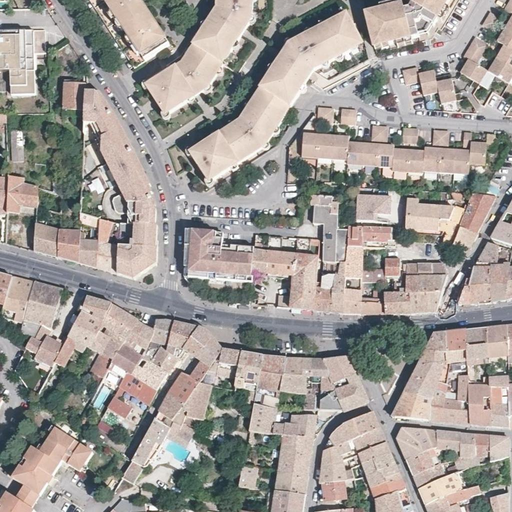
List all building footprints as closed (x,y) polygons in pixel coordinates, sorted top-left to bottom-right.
[(107,0),(147,61),(172,44),(163,29),(143,0),(107,0)] [(255,0),(221,0),(221,9),(206,30),(184,63),(149,86),(168,115),(203,92),(207,90),(253,23),(254,20),(255,0)] [(368,13),(374,43),(389,39),(390,45),(398,43),(412,39),(420,38),(418,28),(424,27),(427,21),(434,26),(437,19),(446,6),(448,0),(408,0),(408,2),(412,4),(409,8),(404,10),(403,5),(397,7),(382,10),(368,13)] [(381,5),(382,10),(397,7),(396,2),(381,5)] [(450,8),(446,6),(437,19),(442,22),(445,16),(450,8)] [(500,25),(501,23),(504,18),(491,11),(488,18),(500,25)] [(364,40),(349,12),(292,42),(270,76),(275,79),(267,90),(262,87),(240,121),(227,130),(232,138),(227,142),(221,133),(192,152),(211,181),(267,146),(285,117),(281,114),(288,103),(293,106),(311,78),(316,69),(353,50),(351,46),(364,40)] [(496,31),(500,25),(488,18),(484,24),(496,31)] [(511,29),(510,28),(507,26),(504,31),(507,32),(506,35),(503,33),(499,40),(506,44),(511,47),(511,29)] [(0,32),(0,73),(11,73),(12,92),(7,92),(7,97),(36,96),(35,72),(35,55),(37,55),(46,55),(46,31),(8,32),(0,32)] [(476,36),(473,43),(485,50),(489,44),(476,36)] [(374,43),(375,48),(390,45),(389,39),(374,43)] [(364,40),(351,46),(353,50),(365,43),(364,40)] [(469,49),(482,56),(485,50),(473,43),(469,49)] [(511,66),(511,47),(506,44),(503,48),(506,50),(505,52),(502,50),(498,58),(511,66)] [(470,58),(478,63),(482,56),(469,49),(465,56),(470,58)] [(481,83),(489,69),(478,63),(470,58),(467,63),(470,64),(468,67),(466,65),(462,72),(464,73),(476,80),(481,83)] [(510,82),(511,78),(511,66),(498,58),(494,64),(497,65),(495,68),(493,66),(490,70),(510,82)] [(421,74),(419,66),(412,68),(415,82),(422,81),(421,74)] [(415,82),(412,68),(405,69),(408,84),(415,82)] [(438,81),(437,76),(436,70),(429,72),(430,74),(426,75),(426,73),(421,74),(422,81),(425,94),(440,91),(438,81)] [(469,90),(476,80),(464,73),(461,78),(454,79),(457,93),(469,90)] [(265,83),(262,87),(267,90),(275,79),(270,76),(265,83)] [(458,99),(457,93),(454,79),(454,78),(450,79),(450,81),(447,82),(446,80),(438,81),(440,91),(443,102),(458,99)] [(86,96),(87,85),(76,85),(65,84),(63,115),(86,117),(86,96)] [(372,84),(363,89),(365,93),(374,89),(372,84)] [(135,280),(143,276),(142,273),(143,272),(144,270),(144,268),(142,265),(144,263),(146,266),(148,267),(150,268),(151,268),(153,271),(160,267),(160,242),(158,242),(158,227),(156,226),(156,216),(155,213),(154,206),(153,200),(151,195),(149,188),(154,187),(148,175),(134,146),(131,148),(128,142),(132,141),(121,120),(114,108),(110,110),(108,106),(111,104),(104,93),(96,92),(95,97),(87,96),(86,96),(86,117),(85,126),(96,127),(103,140),(101,141),(130,202),(131,203),(130,225),(135,225),(135,242),(132,242),(132,248),(119,248),(119,264),(118,276),(136,281),(135,280)] [(293,106),(288,103),(281,114),(285,117),(293,106)] [(320,122),(322,122),(327,122),(328,107),(321,107),(320,122)] [(328,107),(327,122),(335,123),(335,108),(328,107)] [(344,109),(343,123),(350,124),(351,109),(344,109)] [(359,109),(351,109),(350,124),(352,124),(358,124),(359,109)] [(383,126),(375,125),(374,140),(381,140),(383,126)] [(413,128),(406,127),(405,142),(412,142),(413,128)] [(420,128),(413,128),(412,142),(419,143),(420,128)] [(223,132),(221,133),(227,142),(232,138),(227,130),(223,132)] [(465,147),(473,147),(473,141),(474,132),(466,131),(465,147)] [(21,133),(11,133),(12,163),(22,163),(21,133)] [(497,133),(489,133),(488,142),(488,147),(496,147),(497,133)] [(305,158),(320,159),(321,135),(316,134),(316,137),(312,137),(312,134),(306,134),(305,158)] [(320,159),(334,160),(336,136),(329,135),(329,138),(326,138),(326,135),(321,135),(320,159)] [(336,136),(334,160),(350,161),(351,142),(351,137),(347,137),(347,139),(343,139),(343,136),(336,136)] [(483,142),(473,141),(473,147),(473,150),(472,164),(487,165),(488,147),(488,142),(483,142)] [(356,142),(351,142),(350,161),(349,165),(365,166),(366,143),(359,142),(359,146),(356,145),(356,142)] [(373,143),(366,143),(365,166),(379,167),(381,144),(377,144),(377,146),(373,146),(373,143)] [(386,144),(381,144),(379,167),(395,168),(397,149),(397,145),(395,145),(390,145),(390,147),(386,147),(386,144)] [(429,147),(427,147),(427,151),(425,171),(440,172),(442,148),(438,147),(438,150),(434,150),(434,147),(429,147)] [(447,148),(442,148),(440,172),(456,174),(457,149),(455,149),(450,148),(450,151),(447,151),(447,148)] [(404,149),(397,149),(395,168),(395,172),(410,173),(412,150),(407,149),(407,152),(404,152),(404,149)] [(459,149),(457,149),(456,174),(471,175),(472,164),(473,150),(468,150),(468,152),(464,152),(465,149),(459,149)] [(417,150),(412,150),(410,173),(425,174),(425,171),(427,151),(420,150),(420,153),(417,153),(417,150)] [(99,178),(88,182),(92,193),(103,189),(99,178)] [(38,210),(39,191),(23,187),(24,182),(7,179),(7,213),(15,214),(22,215),(22,208),(38,210)] [(493,180),(485,195),(496,196),(502,185),(493,180)] [(61,215),(63,196),(53,194),(39,191),(38,210),(61,215)] [(485,195),(474,194),(466,212),(460,229),(478,235),(488,214),(497,196),(496,196),(485,195)] [(118,195),(111,197),(116,212),(123,210),(118,195)] [(389,215),(391,197),(360,195),(358,221),(375,222),(376,214),(379,215),(389,215)] [(315,207),(332,209),(332,203),(333,199),(312,197),(311,207),(315,207)] [(411,200),(410,207),(453,212),(454,210),(422,206),(422,201),(411,200)] [(315,207),(313,225),(325,226),(324,245),(323,263),(322,286),(320,312),(325,313),(331,313),(334,277),(335,265),(338,232),(339,217),(338,217),(331,216),(332,209),(315,207)] [(460,229),(466,212),(455,208),(454,210),(453,212),(410,207),(407,229),(445,233),(440,245),(453,246),(460,229)] [(511,213),(507,211),(501,220),(491,238),(511,245),(511,213)] [(100,230),(101,221),(81,216),(81,223),(100,230)] [(350,233),(349,248),(367,249),(386,250),(386,240),(392,240),(392,230),(383,230),(384,223),(378,222),(375,222),(358,221),(350,220),(350,228),(351,228),(350,233)] [(110,235),(120,238),(120,226),(101,221),(100,230),(99,243),(97,269),(107,272),(118,276),(119,264),(119,248),(106,246),(110,235)] [(61,232),(37,226),(35,252),(45,255),(58,259),(61,232)] [(478,235),(460,229),(453,246),(460,247),(454,262),(461,266),(466,257),(474,242),(478,235)] [(80,233),(61,232),(58,259),(67,261),(79,265),(80,240),(80,233)] [(253,276),(255,259),(255,249),(232,247),(229,247),(228,250),(223,250),(223,243),(223,240),(217,239),(217,234),(187,232),(185,268),(189,268),(189,279),(236,282),(253,283),(253,276)] [(350,233),(338,232),(335,265),(341,265),(347,265),(349,248),(350,233)] [(270,237),(256,236),(255,249),(255,259),(253,276),(267,277),(269,248),(270,237)] [(279,249),(280,238),(270,237),(269,248),(279,249)] [(511,250),(511,247),(511,245),(491,238),(489,242),(499,246),(511,250)] [(294,279),(316,280),(318,259),(310,258),(312,240),(298,239),(297,250),(294,279)] [(87,267),(97,269),(99,243),(80,240),(79,265),(87,267)] [(483,252),(477,263),(486,263),(486,270),(491,270),(495,270),(499,246),(489,242),(483,252)] [(491,270),(492,288),(492,304),(497,303),(506,301),(509,269),(510,263),(511,250),(499,246),(495,270),(491,270)] [(294,279),(297,250),(279,249),(269,248),(267,277),(273,278),(294,280),(294,279)] [(367,249),(349,248),(347,265),(347,278),(362,279),(363,271),(362,252),(367,252),(367,249)] [(400,260),(386,260),(386,270),(386,276),(393,277),(393,278),(400,279),(400,265),(400,260)] [(142,273),(143,276),(148,273),(153,271),(151,268),(150,268),(148,267),(146,266),(144,263),(142,265),(144,268),(144,270),(143,272),(142,273)] [(488,288),(492,288),(491,270),(486,270),(486,263),(477,263),(474,268),(470,281),(468,280),(462,296),(459,303),(459,305),(473,305),(488,304),(488,288)] [(339,277),(334,277),(331,313),(337,314),(344,314),(347,278),(347,265),(341,265),(341,269),(339,269),(339,277)] [(411,315),(418,266),(400,265),(400,279),(393,278),(393,295),(386,295),(386,301),(386,315),(400,315),(411,315)] [(432,266),(418,266),(411,315),(421,314),(436,313),(442,297),(448,279),(431,280),(432,266)] [(448,277),(449,276),(447,273),(444,266),(432,266),(431,280),(448,279),(448,277)] [(386,276),(386,270),(363,271),(362,279),(362,283),(386,283),(386,276)] [(0,274),(0,304),(5,306),(6,306),(13,278),(0,274)] [(25,281),(13,278),(6,306),(5,306),(1,324),(15,332),(22,336),(24,326),(36,284),(25,281)] [(362,300),(362,283),(362,279),(347,278),(344,314),(353,315),(360,315),(362,300)] [(315,288),(315,285),(316,280),(294,279),(294,280),(293,286),(305,287),(315,288)] [(24,326),(22,336),(29,342),(33,328),(42,329),(52,331),(52,328),(55,320),(61,302),(64,291),(47,287),(36,284),(24,326)] [(320,312),(322,286),(315,285),(315,288),(305,287),(302,310),(310,311),(320,312)] [(305,287),(293,286),(292,298),(291,309),(297,310),(302,310),(305,287)] [(386,315),(386,301),(386,295),(386,289),(375,289),(374,300),(362,300),(360,315),(372,315),(386,315)] [(291,309),(292,298),(280,297),(278,308),(291,309)] [(99,301),(89,298),(88,303),(88,304),(83,313),(104,324),(114,307),(114,305),(99,301)] [(104,324),(98,336),(91,350),(105,357),(94,376),(96,377),(104,381),(110,372),(114,365),(139,322),(138,321),(126,314),(114,307),(104,324)] [(80,318),(77,317),(76,316),(72,323),(77,325),(98,336),(104,324),(83,313),(80,318)] [(157,321),(153,330),(149,341),(165,346),(175,322),(167,320),(161,321),(157,321)] [(147,327),(139,322),(114,365),(129,375),(134,377),(142,358),(144,352),(149,341),(153,330),(147,327)] [(184,324),(175,322),(165,346),(164,351),(163,352),(178,362),(184,352),(183,352),(199,328),(184,324)] [(77,325),(69,338),(65,346),(56,363),(65,368),(78,343),(91,350),(98,336),(77,325)] [(489,359),(508,357),(507,326),(495,327),(488,328),(489,359)] [(42,329),(34,343),(43,345),(47,336),(50,338),(55,330),(52,328),(52,331),(42,329)] [(205,332),(199,328),(183,352),(184,352),(198,360),(213,339),(212,337),(205,332)] [(469,361),(489,359),(488,328),(477,330),(467,331),(469,361)] [(451,372),(469,371),(469,361),(467,331),(456,332),(447,333),(448,353),(448,363),(453,362),(451,372)] [(446,353),(448,353),(447,333),(435,335),(433,339),(429,345),(427,350),(446,353)] [(34,343),(31,342),(26,354),(38,358),(36,362),(53,367),(56,363),(65,346),(57,341),(50,338),(47,336),(43,345),(34,343)] [(213,339),(198,360),(202,363),(212,368),(224,352),(219,346),(213,339)] [(154,358),(150,363),(170,375),(178,362),(163,352),(164,351),(160,349),(154,358)] [(423,358),(419,366),(446,363),(446,353),(427,350),(423,358)] [(154,358),(144,352),(142,358),(150,363),(154,358)] [(234,353),(224,352),(212,368),(201,383),(213,387),(213,389),(215,389),(219,378),(238,381),(244,354),(234,353)] [(253,356),(244,354),(238,381),(236,389),(237,389),(250,392),(257,393),(258,391),(259,385),(260,386),(265,357),(253,356)] [(277,358),(265,357),(260,386),(259,385),(258,391),(282,394),(288,359),(277,358)] [(150,363),(142,358),(134,377),(159,392),(170,375),(150,363)] [(338,359),(324,361),(331,378),(333,385),(349,379),(358,375),(351,358),(338,359)] [(300,360),(288,359),(282,394),(306,396),(303,411),(316,412),(316,403),(316,396),(313,396),(313,394),(307,394),(308,384),(313,384),(313,360),(300,360)] [(319,360),(313,360),(313,384),(322,384),(323,378),(331,378),(324,361),(319,360)] [(442,422),(448,391),(451,372),(453,362),(448,363),(446,363),(419,366),(414,377),(405,394),(432,400),(432,421),(442,422)] [(212,368),(202,363),(194,379),(184,374),(170,396),(185,406),(194,393),(201,383),(212,368)] [(129,375),(114,365),(110,372),(125,381),(129,375)] [(159,392),(134,377),(129,375),(125,381),(121,388),(126,392),(151,407),(159,392)] [(358,375),(349,379),(352,386),(361,382),(358,375)] [(461,393),(470,395),(469,385),(469,377),(460,375),(461,393)] [(54,380),(48,377),(43,387),(48,390),(50,387),(53,381),(54,380)] [(99,389),(104,381),(96,377),(92,385),(99,389)] [(323,378),(322,384),(323,392),(336,392),(352,386),(349,379),(333,385),(331,378),(323,378)] [(491,388),(509,389),(508,388),(509,388),(509,378),(490,379),(490,387),(490,388),(491,388)] [(58,383),(53,381),(50,387),(55,390),(58,383)] [(322,403),(322,412),(338,412),(344,412),(345,413),(369,403),(367,397),(361,382),(352,386),(336,392),(323,392),(322,403)] [(213,387),(201,383),(194,393),(188,418),(205,422),(212,394),(217,395),(218,390),(215,389),(213,389),(213,387)] [(322,384),(313,384),(313,394),(313,396),(316,396),(316,403),(322,403),(323,392),(322,384)] [(492,398),(491,388),(490,388),(490,387),(485,386),(469,385),(470,395),(471,425),(479,426),(482,426),(493,427),(492,398)] [(43,387),(35,401),(40,404),(48,390),(43,387)] [(126,392),(121,388),(115,399),(120,403),(126,392)] [(456,424),(471,425),(470,395),(461,393),(448,391),(442,422),(456,424)] [(257,393),(250,392),(248,405),(255,407),(257,393)] [(266,395),(257,393),(255,407),(264,408),(266,395)] [(411,419),(432,421),(432,400),(405,394),(403,398),(394,416),(393,418),(411,419)] [(185,406),(170,396),(161,413),(169,419),(173,422),(180,413),(185,406)] [(499,428),(510,429),(509,399),(492,398),(493,427),(499,428)] [(120,403),(115,399),(110,409),(118,415),(128,421),(134,411),(120,403)] [(264,408),(255,407),(250,432),(257,433),(285,437),(315,440),(317,425),(318,416),(295,416),(294,427),(287,425),(287,427),(277,425),(279,410),(280,409),(264,408)] [(176,423),(183,428),(186,417),(180,413),(173,422),(176,423)] [(336,449),(382,430),(378,421),(374,413),(344,425),(344,427),(342,428),(340,429),(338,430),(336,433),(334,436),(331,439),(336,449)] [(172,430),(166,426),(165,425),(157,419),(147,436),(148,437),(148,438),(148,439),(147,440),(146,440),(145,440),(133,462),(128,472),(124,479),(136,486),(145,469),(148,468),(159,455),(168,439),(172,430)] [(173,422),(169,419),(165,425),(166,426),(172,430),(175,426),(176,423),(173,422)] [(96,427),(107,432),(110,425),(100,420),(96,427)] [(194,437),(183,430),(175,426),(172,430),(168,439),(188,449),(194,437)] [(408,461),(433,451),(427,431),(404,429),(398,439),(401,444),(408,461)] [(35,455),(32,453),(27,460),(31,462),(29,466),(26,470),(23,468),(19,475),(22,477),(19,482),(27,487),(44,497),(50,485),(52,486),(55,481),(57,478),(55,477),(65,461),(68,456),(73,459),(71,465),(84,472),(85,470),(88,465),(96,451),(81,442),(61,430),(58,434),(54,433),(50,440),(45,447),(49,449),(46,455),(42,452),(38,450),(35,455)] [(384,435),(382,430),(336,449),(325,453),(324,460),(323,470),(343,462),(348,460),(359,456),(388,444),(384,435)] [(427,431),(433,451),(437,449),(438,432),(427,431)] [(257,433),(250,432),(247,448),(255,448),(257,433)] [(440,450),(460,452),(461,434),(438,432),(437,449),(433,451),(438,461),(442,459),(440,450)] [(460,458),(475,458),(476,436),(461,434),(460,452),(460,458)] [(491,458),(491,437),(476,436),(475,458),(481,458),(491,458)] [(313,449),(315,440),(285,437),(283,451),(313,455),(313,449)] [(509,439),(491,437),(491,458),(492,463),(509,458),(509,452),(509,439)] [(325,453),(336,449),(331,439),(328,444),(328,445),(325,450),(325,453)] [(32,453),(35,448),(29,444),(19,460),(25,464),(27,460),(32,453)] [(390,449),(388,444),(359,456),(362,464),(363,467),(392,454),(390,449)] [(311,466),(313,455),(283,451),(280,473),(309,477),(311,466)] [(412,470),(415,478),(440,467),(438,461),(433,451),(408,461),(412,470)] [(394,459),(392,454),(363,467),(368,479),(397,466),(394,459)] [(67,462),(71,465),(73,459),(68,456),(65,461),(67,462)] [(473,468),(475,467),(475,458),(460,458),(460,459),(455,461),(460,473),(461,473),(473,468)] [(23,468),(25,464),(19,460),(9,476),(15,480),(19,475),(23,468)] [(345,474),(343,462),(323,470),(322,476),(321,485),(323,485),(344,482),(347,482),(354,481),(353,473),(345,474)] [(400,473),(397,466),(368,479),(369,482),(372,491),(403,480),(400,473)] [(421,491),(449,478),(448,475),(445,476),(440,467),(415,478),(418,484),(421,491)] [(259,471),(244,469),(241,490),(242,490),(261,492),(262,485),(257,484),(259,471)] [(308,487),(309,477),(280,473),(277,494),(306,497),(308,487)] [(467,489),(461,473),(460,473),(449,478),(421,491),(424,499),(427,506),(453,493),(467,489)] [(405,485),(403,480),(372,491),(365,493),(367,497),(374,494),(377,501),(398,493),(400,494),(407,491),(405,485)] [(355,484),(354,481),(347,482),(348,490),(355,490),(355,484)] [(347,500),(344,482),(323,485),(324,491),(325,503),(347,500)] [(453,493),(427,506),(429,511),(460,511),(457,503),(472,498),(471,497),(481,494),(480,486),(468,489),(467,489),(453,493)] [(40,502),(44,497),(27,487),(23,492),(40,502)] [(6,499),(10,494),(4,490),(0,496),(0,509),(2,506),(6,499)] [(413,511),(411,503),(407,491),(400,494),(398,493),(377,501),(377,511),(413,511)] [(40,502),(23,492),(23,493),(22,494),(39,504),(40,503),(40,502)] [(22,494),(19,500),(36,509),(38,506),(39,504),(22,494)] [(304,511),(305,509),(306,497),(277,494),(274,511),(304,511)] [(507,511),(508,494),(492,498),(494,511),(507,511)] [(10,502),(6,499),(2,506),(6,508),(3,511),(37,511),(38,511),(36,509),(19,500),(14,496),(10,502)] [(484,511),(491,510),(488,499),(478,502),(478,503),(477,511),(484,511)] [(141,505),(124,502),(122,502),(112,511),(146,511),(146,505),(141,505)] [(470,511),(477,511),(478,503),(469,506),(470,511)]
